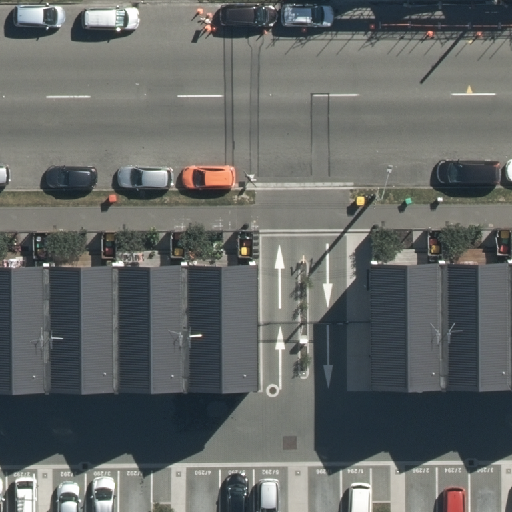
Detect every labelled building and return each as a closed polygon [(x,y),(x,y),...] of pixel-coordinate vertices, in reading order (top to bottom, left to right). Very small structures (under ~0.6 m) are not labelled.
[(184,262),(118,263),(118,393),(185,392),(184,262)] [(258,262),(184,262),(185,392),(259,392),(258,262)] [(445,262),(372,262),(372,392),(445,392),(445,262)] [(511,262),(445,262),(445,392),(511,392),(511,262)] [(46,263),(0,263),(0,393),(47,393),(46,263)] [(118,263),(46,263),(47,393),(118,393),(118,263)]
